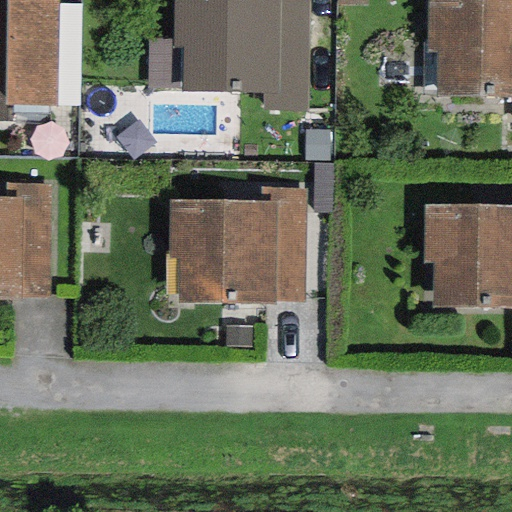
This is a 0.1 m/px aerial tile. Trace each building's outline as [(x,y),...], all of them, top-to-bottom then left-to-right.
[(58,5),(58,0),(5,0),(3,89),(3,108),(12,108),(57,107),(58,5)] [(173,0),(173,48),(182,49),(180,93),(263,95),(279,96),(280,0),(173,0)] [(307,113),(309,0),(295,0),(280,0),(279,96),(263,95),(263,112),(307,113)] [(511,0),(426,0),(426,53),(436,53),(436,97),(511,99),(511,0)] [(81,5),(58,5),(57,107),(79,107),(81,5)] [(0,88),(0,121),(12,122),(12,108),(3,108),(3,89),(0,88)] [(328,160),(328,132),(306,132),(306,160),(328,160)] [(21,297),(48,297),(49,185),(5,184),(4,197),(22,198),(21,297)] [(274,301),(301,301),(302,189),(258,188),(257,202),(275,203),(274,301)] [(4,197),(0,197),(0,299),(20,299),(21,297),(22,198),(4,197)] [(257,202),(166,200),(165,258),(176,258),(175,303),(273,304),(274,301),(275,203),(257,202)] [(511,206),(424,205),(423,262),(434,262),(433,307),(511,308),(511,206)]
